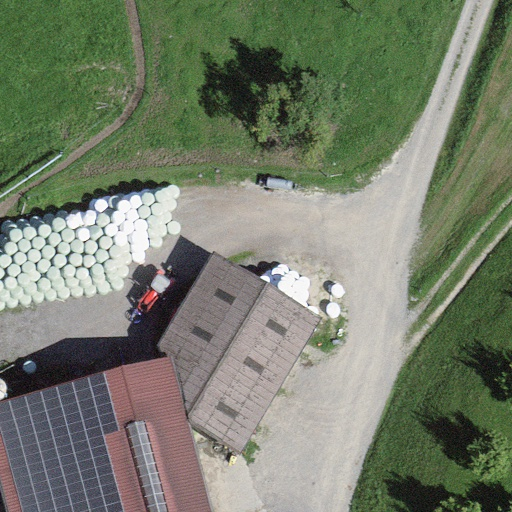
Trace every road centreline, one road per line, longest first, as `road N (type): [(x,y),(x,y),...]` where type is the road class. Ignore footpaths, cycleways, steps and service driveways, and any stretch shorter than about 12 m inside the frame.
road 1 (track): [(481,0),(380,296),(362,413)]
road 2 (track): [(511,210),(406,339),(362,413)]
